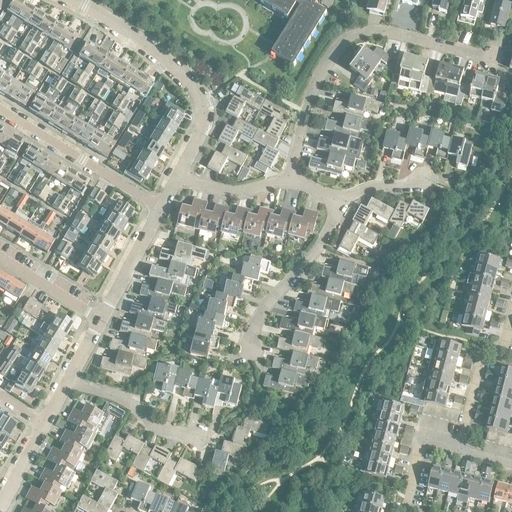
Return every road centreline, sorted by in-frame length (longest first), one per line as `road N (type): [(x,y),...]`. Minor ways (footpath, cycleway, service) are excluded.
road 1 (residential): [(287,181),(316,80),(351,34),(392,33),(495,62)]
road 2 (residential): [(177,177),(203,122),(202,101),(138,39),(73,0)]
road 3 (residential): [(162,207),(0,107)]
road 4 (residential): [(250,344),(262,313),(327,236),(335,201)]
road 5 (residential): [(459,451),(483,352),(505,342),(511,316)]
road 6 (residential): [(200,437),(150,426),(128,402),(66,382)]
road 7 (residential): [(100,319),(162,207)]
